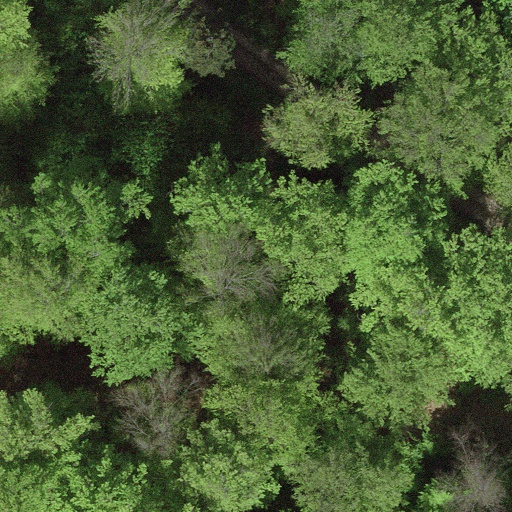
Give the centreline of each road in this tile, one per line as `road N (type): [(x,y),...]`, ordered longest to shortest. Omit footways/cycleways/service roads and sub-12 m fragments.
road 1 (track): [(511,411),(363,392),(0,379)]
road 2 (track): [(212,0),(321,94),(511,227)]
